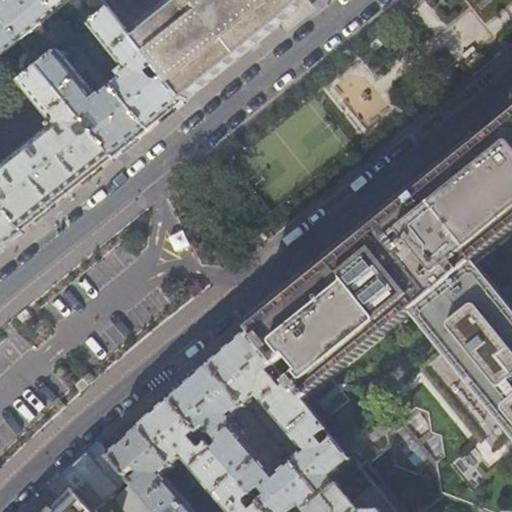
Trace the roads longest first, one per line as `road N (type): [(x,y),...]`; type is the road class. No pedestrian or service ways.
road 1 (tertiary): [(0,503),(139,375),(511,75)]
road 2 (unclassified): [(361,0),(0,296)]
